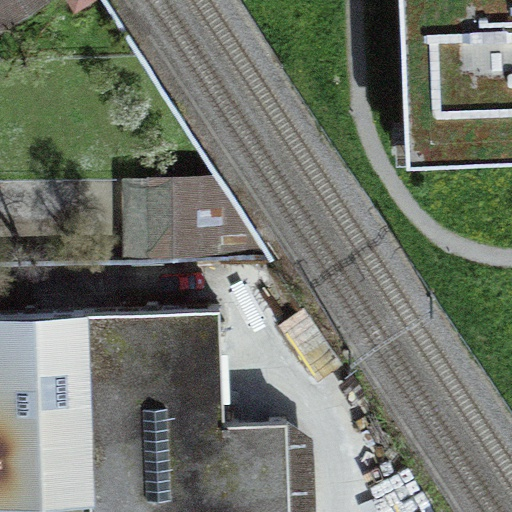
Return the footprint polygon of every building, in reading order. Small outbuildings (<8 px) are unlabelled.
[(0,0),(0,9),(6,18),(34,0),(0,0)] [(511,144),(511,0),(388,0),(394,148),(511,144)] [(209,176),(170,179),(172,243),(239,235),(209,176)] [(0,511),(224,511),(224,415),(218,304),(0,311),(0,511)] [(288,511),(288,415),(224,415),(224,511),(288,511)]
